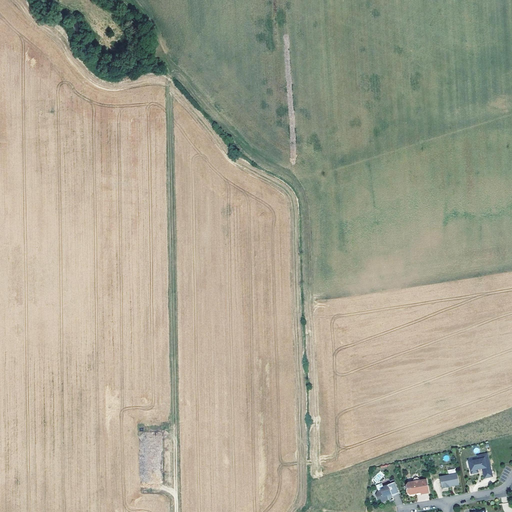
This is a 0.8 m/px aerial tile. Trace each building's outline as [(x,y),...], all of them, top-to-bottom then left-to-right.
[(493,476),(488,453),(478,455),(478,459),(471,461),(473,466),(470,467),(471,471),(473,471),(474,473),(478,472),(478,470),(482,469),(485,478),(493,476)] [(376,483),(385,475),(380,471),(372,479),(376,483)] [(439,477),(442,488),(450,487),(450,486),(458,484),(459,483),(457,473),(439,477)] [(422,494),(429,493),(427,479),(420,480),(420,479),(418,477),(415,478),(413,480),(414,481),(409,482),(407,485),(408,493),(411,494),(417,493),(421,492),(422,494)] [(393,494),(393,495),(400,493),(398,485),(396,485),(395,483),(385,487),(386,489),(379,492),(377,496),(379,500),(382,499),(383,502),(390,500),(388,495),(393,494)]
